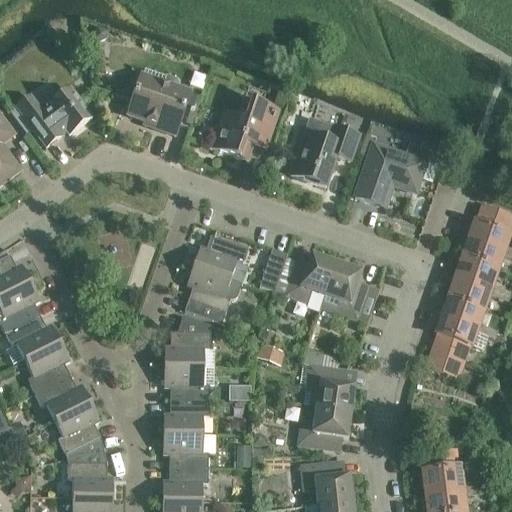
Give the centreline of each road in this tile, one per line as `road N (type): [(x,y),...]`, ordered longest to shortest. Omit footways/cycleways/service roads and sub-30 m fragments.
road 1 (residential): [(192,182),(426,268),(381,414),(393,511)]
road 2 (residential): [(137,454),(140,343),(192,182)]
road 3 (residential): [(137,454),(27,216)]
road 4 (residential): [(27,216),(104,159),(192,182)]
